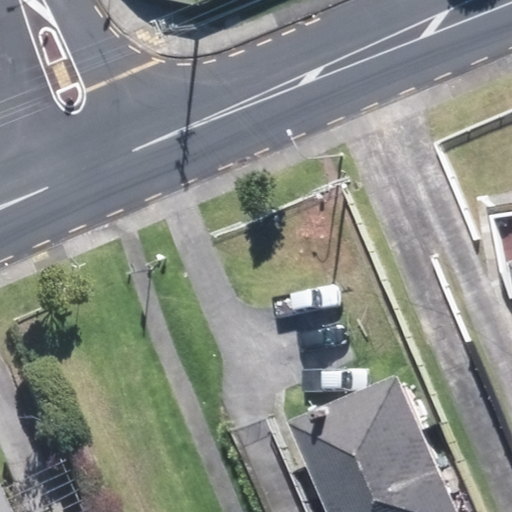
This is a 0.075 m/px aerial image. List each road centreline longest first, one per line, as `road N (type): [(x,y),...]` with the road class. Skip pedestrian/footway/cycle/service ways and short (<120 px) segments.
road 1 (residential): [(494,0),(158,139)]
road 2 (residential): [(44,189),(9,102),(0,0)]
road 3 (residential): [(68,0),(158,139)]
road 4 (residential): [(158,139),(44,189)]
